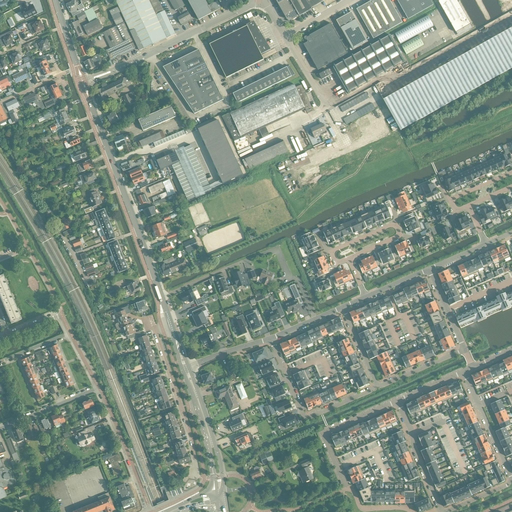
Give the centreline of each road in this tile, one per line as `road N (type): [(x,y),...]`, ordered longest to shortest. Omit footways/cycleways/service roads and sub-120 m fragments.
road 1 (tertiary): [(161,297),(88,97)]
road 2 (unclassified): [(85,82),(258,0)]
road 3 (residential): [(270,338),(305,417),(377,385)]
road 4 (residential): [(171,324),(155,329),(190,433),(194,471)]
road 5 (residential): [(290,278),(273,249),(161,297)]
road 6 (residential): [(348,258),(399,235),(394,223),(331,251),(336,263)]
road 7 (residential): [(98,387),(150,511)]
road 8 (residential): [(345,483),(325,433),(396,400)]
road 9 (residential): [(396,400),(442,511)]
